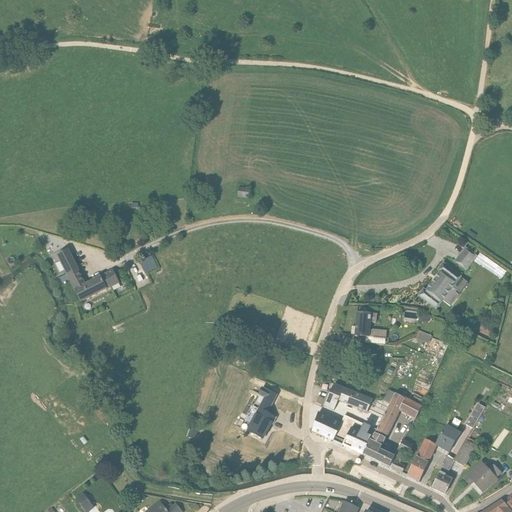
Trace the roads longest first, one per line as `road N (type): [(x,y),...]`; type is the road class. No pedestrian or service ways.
road 1 (unclassified): [(0,51),(112,45),(328,71),(459,106),(474,123),(445,213),(428,232),(359,266)]
road 2 (residential): [(359,266),(333,302),(310,376),(303,424),(315,448)]
road 3 (track): [(493,0),(472,116),(511,128)]
road 4 (residential): [(450,511),(329,447),(315,448)]
